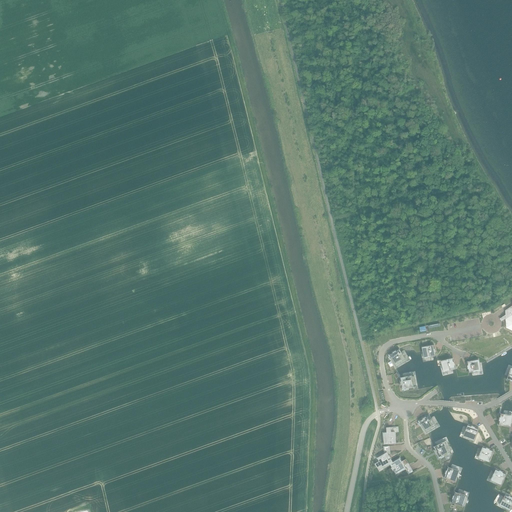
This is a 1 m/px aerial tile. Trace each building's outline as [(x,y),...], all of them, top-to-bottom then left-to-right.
[(428,346),(423,347),(424,356),(425,358),(430,357),(431,357),(433,357),(436,356),(434,345),(430,345),(428,346)] [(399,348),(389,354),(391,357),(392,359),(395,364),(405,358),(402,354),(403,354),(402,353),(399,348)] [(444,371),(449,370),(449,371),(451,370),(453,370),(456,369),(453,358),(449,359),(447,359),(442,361),(444,371)] [(475,372),(475,371),(479,370),(478,360),(472,361),(470,361),(466,362),(468,373),(473,372),(475,372)] [(405,377),(400,377),(402,389),(405,388),(407,388),(413,387),(411,375),(406,376),(405,376),(405,377)] [(500,413),(498,425),(502,425),(504,426),(504,425),(510,426),(511,415),(506,415),(507,414),(505,414),(504,413),(501,413),(500,413)] [(435,424),(432,420),(432,419),(429,415),(429,414),(419,420),(421,423),(421,424),(422,425),(425,430),(426,430),(435,424)] [(387,422),(384,433),(399,437),(401,430),(397,428),(398,425),(387,422)] [(466,431),(464,435),(474,439),(477,434),(477,432),(479,428),(468,424),(467,427),(466,429),(465,430),(466,431)] [(448,452),(443,442),(439,444),(438,445),(433,447),(438,457),(441,456),(442,456),(443,455),(449,452),(448,452)] [(481,453),(479,457),(489,461),(491,455),(492,454),(493,450),(482,446),(481,449),(481,451),(480,451),(480,452),(481,453)] [(387,452),(377,458),(383,468),(390,464),(393,462),(389,456),(391,455),(391,452),(387,452)] [(393,462),(390,464),(396,474),(410,466),(405,459),(402,461),(400,458),(393,462)] [(447,466),(443,477),(447,478),(447,479),(449,479),(454,481),(456,478),(457,473),(458,471),(453,469),(454,468),(452,468),(451,467),(447,466)] [(494,475),(492,479),(493,480),(497,482),(501,484),(506,473),(496,469),(495,469),(494,471),(493,474),(494,474),(494,475)] [(454,491),(451,502),(454,504),(456,504),(462,506),(463,502),(465,497),(465,496),(460,494),(461,493),(459,493),(458,492),(455,492),(454,491)] [(503,500),(501,504),(502,505),(506,507),(510,509),(511,505),(511,497),(505,494),(504,497),(503,498),(502,500),(503,500)]
